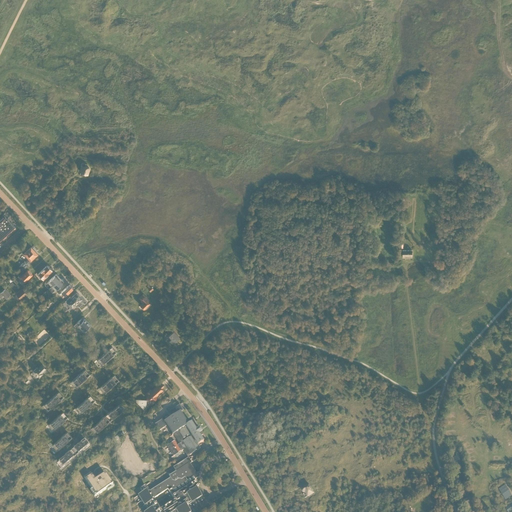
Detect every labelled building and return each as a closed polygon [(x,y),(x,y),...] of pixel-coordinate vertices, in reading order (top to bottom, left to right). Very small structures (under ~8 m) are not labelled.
[(80,172),(87,174),(89,168),(85,166),(86,163),(82,162),(81,165),(82,166),(80,172)] [(9,220),(10,219),(8,217),(9,216),(5,211),(0,215),(0,240),(15,226),(9,220)] [(28,264),(38,254),(31,247),(23,254),(28,259),(25,262),(25,261),(20,264),(24,269),(28,265),(28,264)] [(42,279),(52,269),(47,265),(38,274),(42,279)] [(27,271),(21,277),(25,281),(31,274),(27,271)] [(45,284),(49,288),(60,277),(56,273),(46,283),(45,282),(44,283),(45,283),(45,284)] [(60,277),(49,288),(52,292),(55,289),(56,289),(64,281),(60,277)] [(60,293),(64,297),(70,291),(70,292),(73,289),(72,288),(73,288),(69,284),(68,286),(68,285),(60,293)] [(21,289),(16,293),(21,298),(26,293),(22,288),(23,287),(22,286),(19,288),(21,289)] [(0,292),(0,297),(3,294),(6,298),(10,294),(5,289),(0,292)] [(70,296),(65,301),(66,301),(71,307),(74,305),(76,307),(78,305),(79,306),(82,303),(80,301),(81,300),(82,298),(77,292),(71,298),(70,296)] [(140,305),(144,309),(149,303),(147,301),(148,300),(143,294),(139,297),(143,302),(140,305)] [(81,318),(76,322),(78,324),(79,324),(85,330),(91,325),(85,318),(83,319),(81,318)] [(173,343),(179,337),(173,331),(168,335),(171,338),(170,340),(173,343)] [(105,352),(96,359),(97,360),(98,359),(102,363),(106,359),(114,353),(113,352),(115,350),(116,351),(112,346),(105,351),(105,352)] [(37,367),(33,371),(39,377),(43,373),(42,372),(46,368),(42,364),(38,368),(37,367)] [(79,374),(70,382),(71,383),(72,382),(76,386),(80,382),(87,376),(87,375),(89,373),(89,374),(90,374),(85,369),(79,374)] [(108,380),(99,388),(100,388),(101,387),(105,391),(109,388),(116,381),(118,379),(118,380),(119,379),(114,374),(108,380)] [(146,396),(146,398),(148,399),(150,399),(150,401),(150,402),(152,404),(155,401),(154,399),(157,396),(156,395),(162,389),(161,388),(164,385),(162,383),(159,385),(158,384),(151,390),(151,389),(147,392),(149,394),(146,396)] [(52,397),(44,404),(44,405),(45,404),(49,408),(53,404),(61,398),(60,397),(62,395),(63,396),(59,391),(52,396),(52,397)] [(84,400),(75,408),(76,409),(77,408),(81,412),(85,408),(92,402),(92,401),(94,399),(94,400),(95,400),(90,395),(84,400)] [(146,404),(146,400),(134,399),(146,411),(146,407),(148,407),(148,406),(146,404)] [(112,409),(105,415),(109,419),(111,417),(112,418),(120,412),(124,408),(120,403),(119,404),(120,404),(119,405),(118,404),(116,406),(112,410),(112,409)] [(203,435),(201,433),(202,432),(201,430),(200,429),(199,429),(197,426),(194,428),(191,423),(187,426),(180,413),(183,411),(180,406),(169,413),(172,418),(168,421),(167,419),(163,422),(162,420),(155,425),(159,431),(167,426),(179,445),(177,446),(181,452),(183,451),(187,457),(190,456),(200,449),(198,445),(203,442),(200,437),(203,435)] [(57,417),(48,425),(49,425),(50,424),(53,428),(58,425),(65,418),(67,416),(67,417),(67,416),(63,411),(57,417)] [(99,420),(90,428),(91,429),(92,428),(96,432),(100,428),(108,422),(107,421),(109,419),(105,415),(99,420)] [(61,437),(52,445),(53,445),(54,444),(57,448),(62,445),(69,438),(71,436),(71,437),(72,436),(67,431),(61,437)] [(78,446),(71,451),(75,456),(77,454),(78,455),(85,448),(90,445),(86,440),(85,440),(85,441),(84,441),(82,443),(78,446)] [(172,443),(171,444),(178,454),(181,452),(177,446),(175,441),(174,442),(172,443)] [(174,457),(175,456),(178,454),(171,444),(167,446),(174,457)] [(65,457),(56,465),(57,465),(58,464),(62,468),(66,465),(73,459),(73,458),(75,456),(71,451),(65,457)] [(461,464),(457,457),(449,461),(452,468),(461,464)] [(145,486),(140,489),(143,493),(138,496),(144,507),(145,506),(146,505),(149,510),(148,511),(146,511),(190,511),(186,506),(191,503),(191,504),(202,497),(201,496),(196,488),(198,486),(196,483),(195,482),(188,487),(187,486),(198,479),(199,478),(190,465),(190,464),(188,464),(186,460),(173,468),(176,472),(169,477),(170,479),(149,492),(145,486)] [(85,480),(96,497),(113,485),(105,474),(95,481),(92,476),(85,480)] [(464,484),(461,476),(451,480),(455,489),(464,484)] [(303,490),(302,491),(303,491),(303,492),(304,493),(305,493),(305,492),(308,496),(313,493),(312,492),(313,491),(312,489),(311,487),(310,488),(309,486),(303,489),(303,490)] [(505,486),(499,490),(504,499),(511,495),(505,486)] [(471,505),(468,498),(462,501),(465,507),(464,508),(466,510),(472,508),(471,505)]
